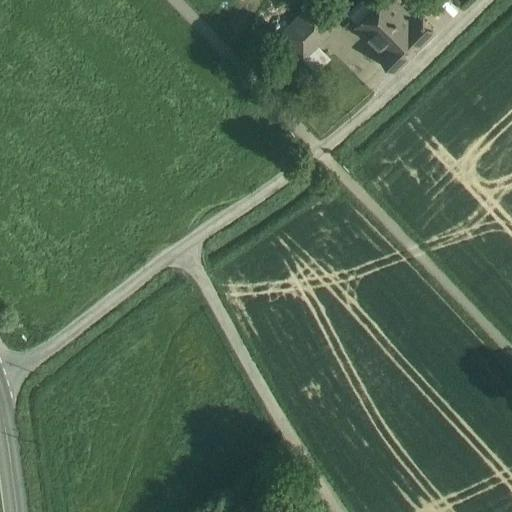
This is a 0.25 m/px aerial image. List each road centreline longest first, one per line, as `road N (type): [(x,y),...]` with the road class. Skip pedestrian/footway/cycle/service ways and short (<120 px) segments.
road 1 (unclassified): [(184,246),(319,152),(488,0)]
road 2 (unclassified): [(184,246),(340,511)]
road 3 (unclassified): [(0,375),(54,348),(184,246)]
